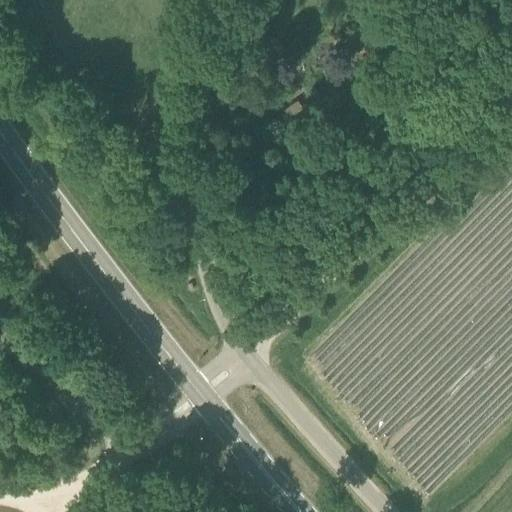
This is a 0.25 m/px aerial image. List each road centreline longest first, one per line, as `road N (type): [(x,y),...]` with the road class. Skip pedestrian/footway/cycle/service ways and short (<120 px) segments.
road 1 (unclassified): [(244,355),(511,106)]
road 2 (unclassified): [(244,355),(205,234),(201,0)]
road 3 (primary): [(192,385),(0,129)]
road 4 (unclassified): [(386,511),(244,355)]
road 5 (unclassified): [(136,445),(86,412),(0,318)]
road 6 (track): [(0,497),(87,479),(136,445)]
road 7 (primary): [(300,511),(207,402)]
